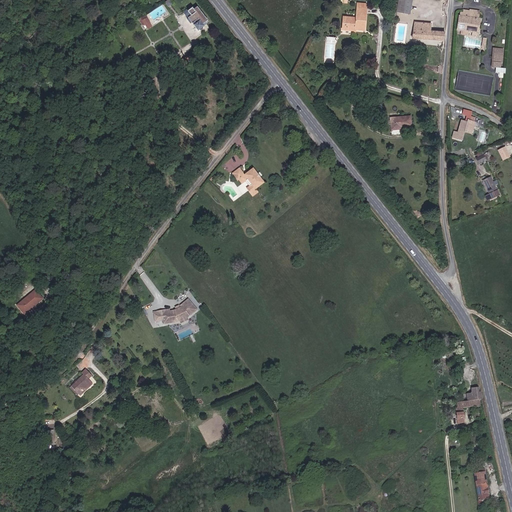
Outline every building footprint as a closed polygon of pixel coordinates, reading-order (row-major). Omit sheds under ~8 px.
[(396,0),(396,12),(408,12),(409,0),(396,0)] [(351,22),(342,22),(342,29),(345,29),(345,32),(353,32),(353,30),(365,31),(366,9),(357,8),(356,19),(351,19),(351,22)] [(206,24),(208,23),(198,9),(195,11),(194,10),(189,13),(192,17),(188,20),(199,33),(204,29),(204,28),(207,26),(206,24)] [(461,13),(461,17),(460,17),(459,31),(462,31),(461,36),(467,37),(467,36),(469,36),(470,32),(478,33),(480,20),(479,20),(479,11),(470,11),(470,12),(464,11),(464,13),(461,13)] [(149,24),(144,16),(137,20),(141,27),(143,25),(144,27),(149,24)] [(412,39),(443,40),(444,31),(431,31),(431,24),(414,23),(414,30),(412,39)] [(501,68),(501,62),(502,49),(495,49),(494,68),(501,68)] [(185,71),(194,66),(190,58),(181,63),(185,71)] [(353,93),(350,101),(361,105),(364,97),(353,93)] [(471,117),(468,116),(467,121),(461,120),(458,132),(454,131),(452,138),(462,140),(464,132),(473,135),(476,123),(474,123),(476,118),(471,117)] [(411,118),(390,118),(390,130),(400,130),(400,128),(411,128),(411,118)] [(506,147),(499,150),(503,159),(510,156),(506,147)] [(482,151),(485,155),(488,162),(494,160),(488,148),(482,151)] [(482,165),(488,162),(485,155),(479,158),(482,165)] [(255,191),(251,193),(254,196),(259,192),(257,189),(265,183),(261,178),(259,178),(257,176),(258,173),(254,169),(245,175),(241,169),(234,174),(238,181),(240,180),(243,184),(244,183),(248,180),(255,191)] [(483,183),(490,196),(498,193),(491,179),(483,183)] [(255,191),(248,180),(244,183),(251,193),(255,191)] [(191,297),(184,289),(177,294),(184,302),(179,306),(180,308),(175,311),(169,312),(168,311),(156,314),(158,323),(163,321),(170,320),(171,324),(180,322),(186,319),(196,311),(187,300),(191,297)] [(33,291),(15,305),(23,315),(40,300),(33,291)] [(83,368),(79,371),(81,373),(68,384),(76,393),(81,389),(80,388),(88,381),(86,378),(90,375),(83,368)] [(482,400),(481,394),(480,394),(465,396),(465,402),(482,400)] [(482,400),(465,402),(457,403),(457,409),(454,409),(457,424),(465,423),(462,409),(483,407),(482,400)] [(45,431),(46,446),(53,445),(52,430),(45,431)] [(479,501),(487,499),(489,499),(484,468),(474,470),(479,501)]
